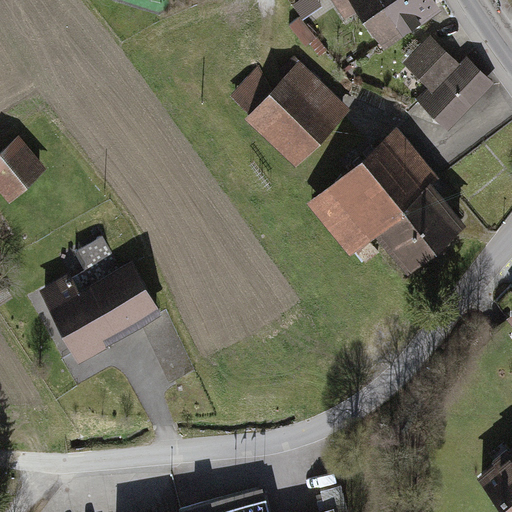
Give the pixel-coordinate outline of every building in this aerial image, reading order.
[(335,0),(347,16),(362,6),(386,41),(403,30),(381,0),(335,0)] [(381,0),(403,30),(436,7),(431,0),(381,0)] [(306,44),(317,36),(300,16),(290,24),(306,44)] [(433,85),(455,62),(433,41),(411,64),(433,85)] [(260,66),(234,94),(298,155),(331,123),(328,119),(343,104),(300,61),(271,91),(260,66)] [(468,100),(487,81),(467,62),(449,81),(450,82),(429,103),(446,120),(466,99),(468,100)] [(389,138),(316,199),(362,253),(373,244),(367,237),(378,228),(408,263),(459,220),(389,138)] [(15,139),(0,151),(0,178),(11,192),(40,167),(15,139)] [(94,282),(78,290),(104,335),(146,313),(148,318),(142,322),(170,381),(194,369),(166,309),(159,313),(132,262),(120,268),(102,234),(76,250),(94,282)] [(106,339),(104,335),(78,290),(70,276),(44,291),(78,349),(102,335),(105,340),(106,339)] [(498,464),(482,476),(494,491),(496,489),(508,503),(505,505),(511,511),(511,451),(511,452),(511,451),(511,457),(500,467),(498,464)] [(342,511),(348,511),(341,486),(322,490),(327,511),(269,511),(265,496),(202,511),(342,511)]
